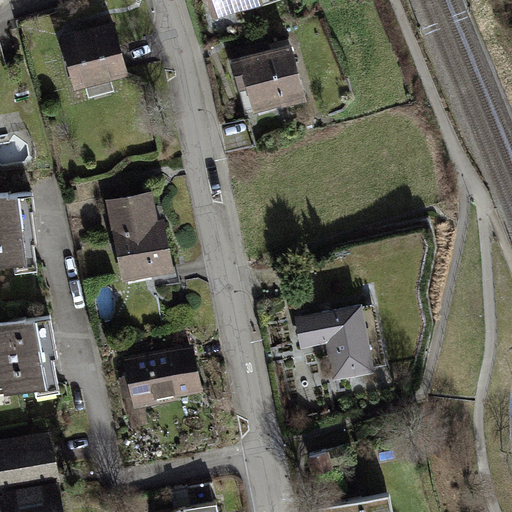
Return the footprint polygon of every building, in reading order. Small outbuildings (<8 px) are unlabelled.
[(260,0),(206,0),(211,17),(261,4),(260,0)] [(118,24),(62,34),(71,87),(127,77),(118,24)] [(289,47),(235,60),(249,114),(302,101),(289,47)] [(151,195),(108,200),(118,280),(176,273),(169,220),(154,222),(151,195)] [(32,198),(0,200),(0,274),(36,272),(32,198)] [(371,301),(291,315),(298,355),(325,350),(330,379),(384,369),(371,301)] [(0,324),(0,394),(59,391),(54,321),(0,324)] [(192,345),(123,359),(132,409),(202,395),(192,345)] [(70,511),(57,429),(0,438),(0,488),(4,511),(70,511)] [(387,511),(383,495),(319,509),(319,511),(387,511)]
